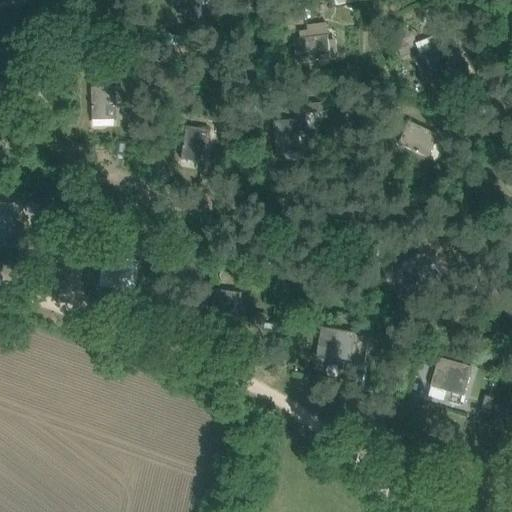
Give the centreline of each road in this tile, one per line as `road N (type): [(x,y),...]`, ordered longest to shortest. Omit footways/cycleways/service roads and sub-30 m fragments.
road 1 (track): [(44,0),(44,133),(161,204),(197,213),(250,208),(326,170),(359,119),(375,0)]
road 2 (track): [(506,0),(478,274),(511,289)]
